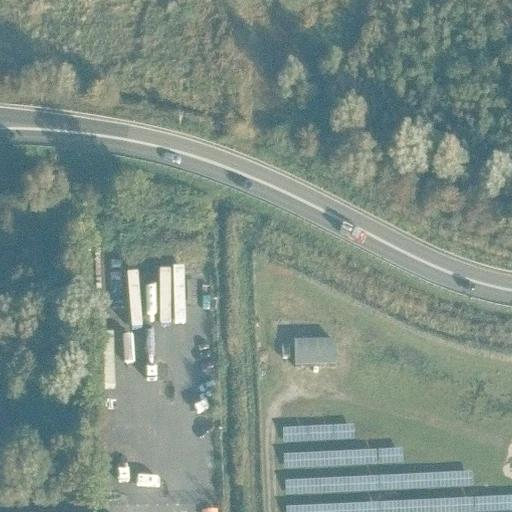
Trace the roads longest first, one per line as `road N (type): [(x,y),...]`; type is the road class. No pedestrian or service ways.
road 1 (motorway): [(0,130),(80,135),(231,170),(406,256),(511,294)]
road 2 (track): [(273,511),(270,422),(292,393),(324,393),(511,440)]
